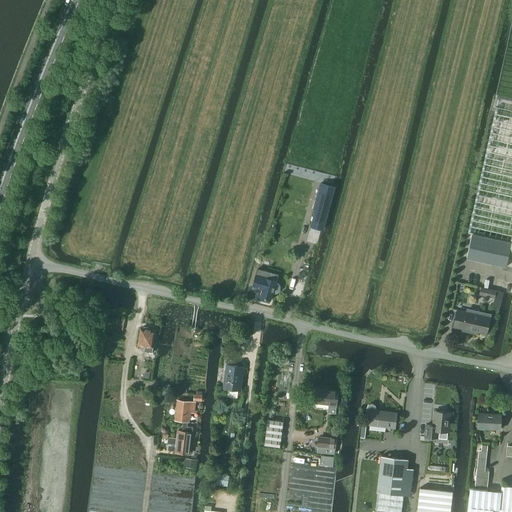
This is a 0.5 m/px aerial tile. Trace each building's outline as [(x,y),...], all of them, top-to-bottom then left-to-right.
[(509,253),(511,254),(511,110),(495,107),(467,232),(472,233),(466,258),(506,267),(509,253)] [(315,209),(310,226),(322,230),(334,187),(320,183),(313,209),(315,209)] [(277,275),(257,269),(252,286),(262,289),(260,297),(270,300),(272,293),(275,294),(277,293),(279,291),(280,287),(279,285),(278,283),(275,282),(277,275)] [(479,294),(494,298),(492,306),(499,308),(503,292),(481,287),(479,294)] [(466,312),(457,310),(453,326),(462,328),(462,331),(470,333),(471,330),(486,334),(490,314),(467,309),(466,312)] [(144,352),(143,358),(154,360),(155,354),(154,353),(156,345),(152,345),(154,330),(149,329),(147,328),(144,327),(141,328),(140,328),(137,345),(144,346),(143,352),(144,352)] [(226,365),(223,389),(239,390),(242,367),(226,365)] [(334,414),(337,390),(314,388),(312,403),(328,405),(327,413),(334,414)] [(187,426),(188,422),(189,422),(190,412),(194,412),(195,402),(177,400),(175,420),(183,421),(182,431),(177,431),(175,452),(190,454),(193,427),(187,426)] [(364,417),(369,418),(368,425),(394,428),(396,413),(376,411),(376,410),(375,406),(371,404),(368,405),(366,408),(364,417)] [(424,437),(436,438),(437,431),(446,432),(449,412),(433,410),(432,425),(425,425),(424,437)] [(500,414),(477,413),(477,428),(499,429),(500,414)] [(279,447),(281,435),(282,422),(267,420),(265,433),(264,445),(279,447)] [(317,452),(334,454),(335,448),(336,448),(337,438),(318,436),(317,447),(318,447),(317,452)] [(488,471),(485,471),(488,446),(481,445),(481,450),(479,450),(475,487),(487,488),(488,471)] [(321,456),(320,465),(332,466),(333,457),(321,456)] [(401,511),(403,495),(410,496),(413,469),(407,468),(408,459),(381,456),(377,492),(378,492),(375,511),(401,511)] [(186,460),(185,467),(196,468),(197,461),(186,460)] [(492,511),(493,509),(499,510),(498,511),(511,511),(511,486),(501,486),(500,491),(470,488),(467,511),(492,511)] [(449,511),(452,492),(419,488),(416,511),(449,511)]
